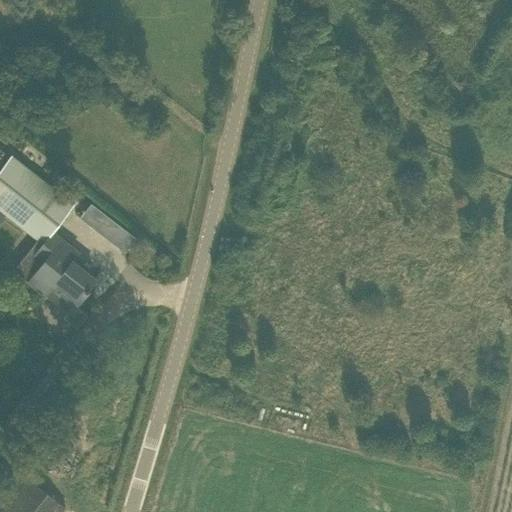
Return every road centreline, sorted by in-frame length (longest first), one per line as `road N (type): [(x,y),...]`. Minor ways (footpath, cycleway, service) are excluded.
road 1 (unclassified): [(261,0),(123,511)]
road 2 (track): [(480,511),(511,364)]
